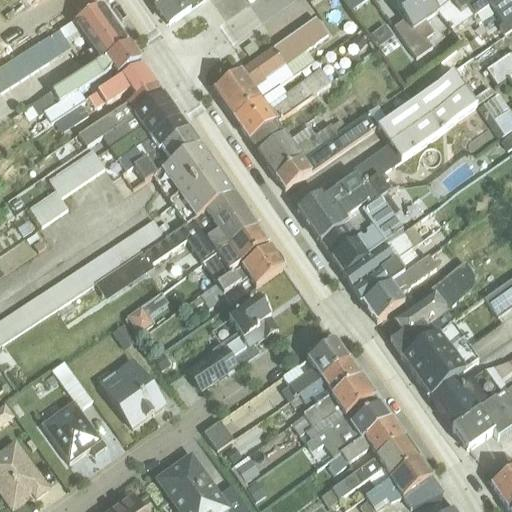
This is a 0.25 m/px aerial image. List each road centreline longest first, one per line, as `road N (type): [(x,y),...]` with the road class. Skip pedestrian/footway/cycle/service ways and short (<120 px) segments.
road 1 (residential): [(476,511),(173,71)]
road 2 (residential): [(67,511),(331,324)]
road 3 (residential): [(173,71),(276,0)]
